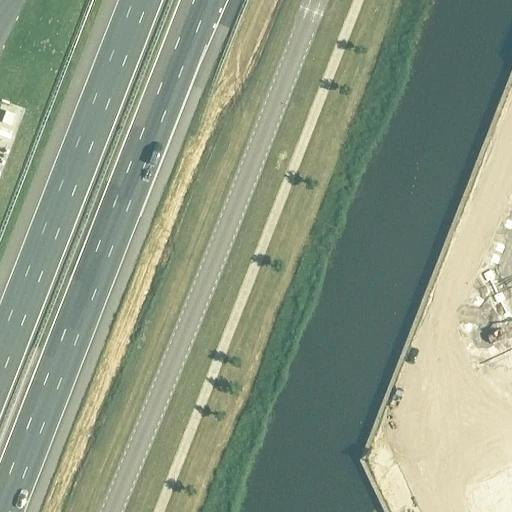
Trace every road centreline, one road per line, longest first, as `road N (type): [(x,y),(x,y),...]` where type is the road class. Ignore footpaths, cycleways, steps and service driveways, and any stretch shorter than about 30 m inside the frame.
road 1 (unclassified): [(110,511),(314,0)]
road 2 (motorway): [(4,511),(202,0)]
road 3 (motorway): [(140,0),(0,363)]
